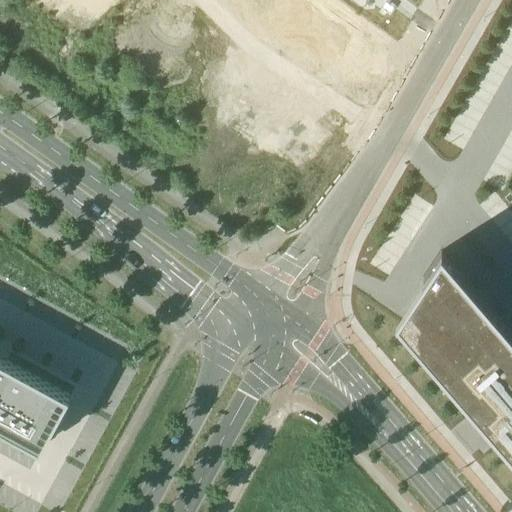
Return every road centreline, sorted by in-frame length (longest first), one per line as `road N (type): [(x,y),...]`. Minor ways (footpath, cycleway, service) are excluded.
road 1 (tertiary): [(258,297),(0,113)]
road 2 (tertiary): [(19,161),(216,313)]
road 3 (unknown): [(400,140),(220,11)]
road 4 (unclassified): [(400,140),(376,151),(258,297)]
road 5 (tertiary): [(451,511),(315,352)]
road 6 (tertiary): [(186,511),(266,358),(269,322)]
road 7 (tertiary): [(224,354),(143,511)]
road 8 (unclassified): [(316,280),(400,140)]
road 9 (unclassified): [(400,140),(478,0)]
